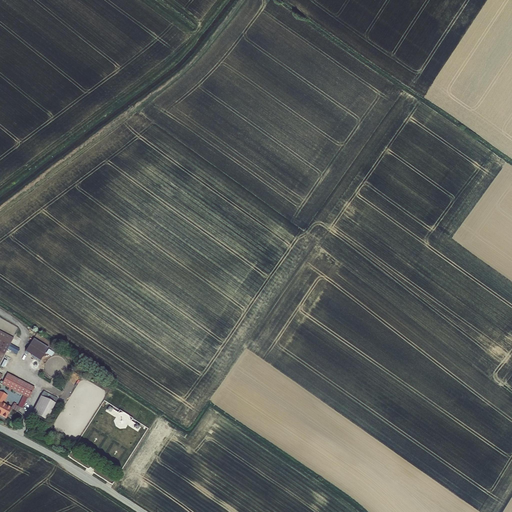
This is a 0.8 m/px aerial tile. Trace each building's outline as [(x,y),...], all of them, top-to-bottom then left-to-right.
[(0,363),(8,350),(17,354),(20,349),(11,344),(14,338),(0,330),(0,363)] [(34,339),(25,352),(40,361),(48,348),(34,339)] [(8,373),(2,384),(23,396),(28,398),(29,399),(35,387),(8,373)] [(0,416),(6,419),(11,409),(12,408),(11,408),(4,404),(8,396),(0,391),(0,416)] [(41,396),(55,404),(58,399),(44,391),(41,396)] [(28,398),(23,396),(18,406),(21,408),(22,408),(28,398)] [(41,396),(32,414),(46,421),(55,404),(41,396)] [(12,408),(11,409),(18,413),(21,408),(18,406),(16,405),(14,404),(13,404),(11,408),(12,408)] [(133,428),(137,431),(140,427),(131,421),(130,420),(130,418),(129,417),(129,416),(128,416),(127,414),(125,413),(124,413),(123,413),(122,413),(120,413),(119,413),(109,406),(106,411),(111,414),(112,411),(113,410),(119,414),(121,413),(122,413),(123,413),(125,414),(126,415),(128,416),(129,417),(129,419),(130,420),(130,421),(135,425),(134,426),(133,428)]
